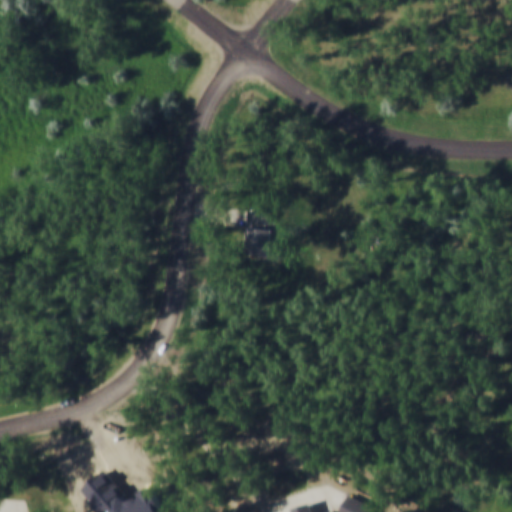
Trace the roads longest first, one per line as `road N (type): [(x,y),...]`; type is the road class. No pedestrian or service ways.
road 1 (residential): [(0,434),(89,411),(129,384),(164,341),(210,106),(293,0)]
road 2 (residential): [(511,150),(417,147),(379,137),(294,88),(178,0)]
